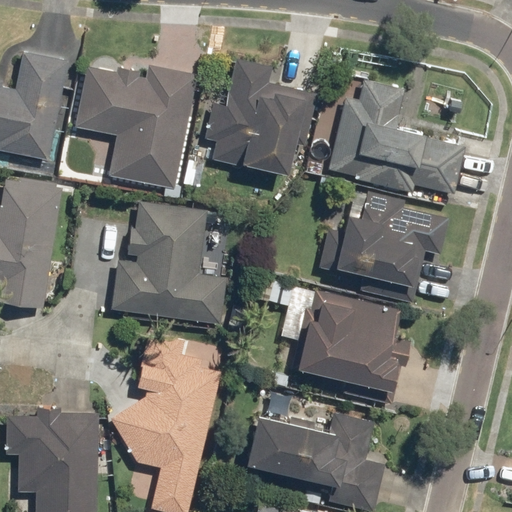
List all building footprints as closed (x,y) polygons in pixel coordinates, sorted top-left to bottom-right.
[(0,149),(43,158),(63,59),(18,50),(10,87),(0,85),(0,149)] [(207,101),(194,155),(298,179),(318,94),(265,82),(269,65),(230,56),(219,103),(207,101)] [(171,189),(193,73),(144,63),(142,74),(82,63),(70,125),(111,133),(103,175),(171,189)] [(341,94),(322,171),(409,192),(411,184),(450,193),(462,143),(392,126),(401,88),(357,77),(352,96),(341,94)] [(0,301),(39,308),(58,185),(0,176),(0,301)] [(324,226),(314,265),(359,277),(356,289),(409,302),(421,252),(435,255),(445,217),(398,205),(400,198),(361,188),(354,216),(339,213),(335,228),(324,226)] [(113,259),(106,308),(216,324),(223,275),(195,271),(204,209),(134,199),(130,227),(125,226),(120,260),(113,259)] [(393,307),(306,286),(286,366),(341,379),(338,391),(390,404),(406,339),(386,334),(393,307)] [(105,416),(131,460),(155,465),(145,508),(161,511),(182,511),(216,369),(196,365),(198,356),(180,351),(183,339),(143,330),(130,386),(141,388),(139,396),(105,416)] [(92,511),(93,410),(57,410),(57,408),(32,408),(32,413),(1,413),(1,452),(13,452),(13,490),(31,490),(31,511),(92,511)] [(323,499),(369,510),(381,462),(361,457),(369,420),(327,410),(322,430),(310,427),(312,421),(284,414),(283,420),(249,413),(237,465),(327,486),(323,499)] [(322,511),(309,509),(307,511),(298,511),(253,501),(250,511),(322,511)]
